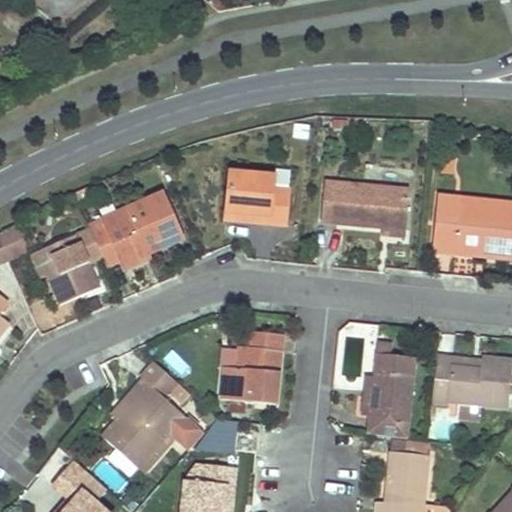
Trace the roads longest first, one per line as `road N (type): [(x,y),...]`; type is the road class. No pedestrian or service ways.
road 1 (residential): [(0,408),(50,352),(196,286),(239,279),(511,307)]
road 2 (tertiary): [(461,81),(342,78),(259,89),(70,149),(0,189)]
